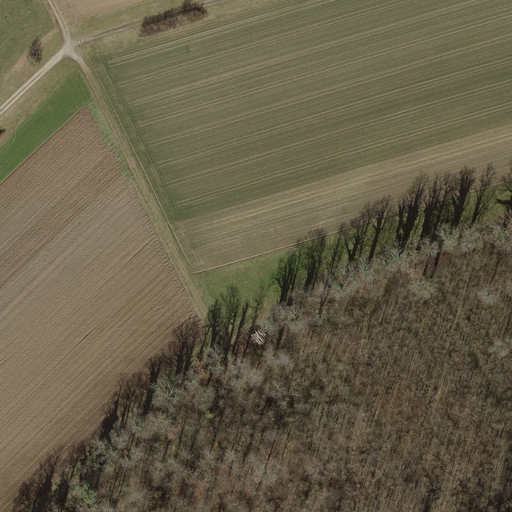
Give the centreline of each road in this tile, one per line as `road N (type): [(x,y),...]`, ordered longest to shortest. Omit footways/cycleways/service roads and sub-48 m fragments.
road 1 (track): [(217,337),(71,44)]
road 2 (track): [(46,511),(217,337)]
road 3 (track): [(71,44),(221,0)]
